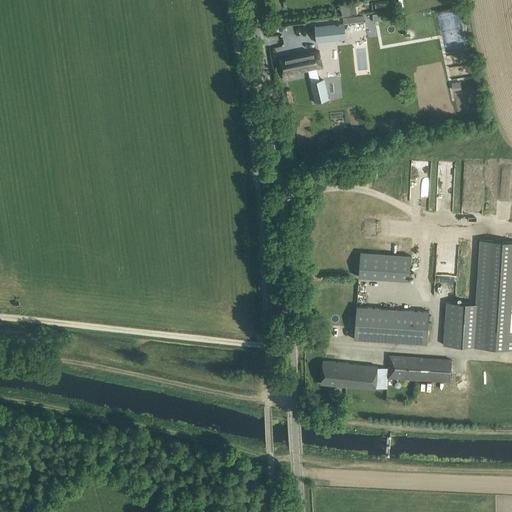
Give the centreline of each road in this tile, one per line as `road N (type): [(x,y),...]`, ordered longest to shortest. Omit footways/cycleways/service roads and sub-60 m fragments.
road 1 (track): [(0,401),(296,462),(511,474)]
road 2 (unclassified): [(299,511),(279,178),(251,0)]
road 3 (track): [(267,397),(0,352)]
road 4 (track): [(511,434),(396,433),(293,412)]
